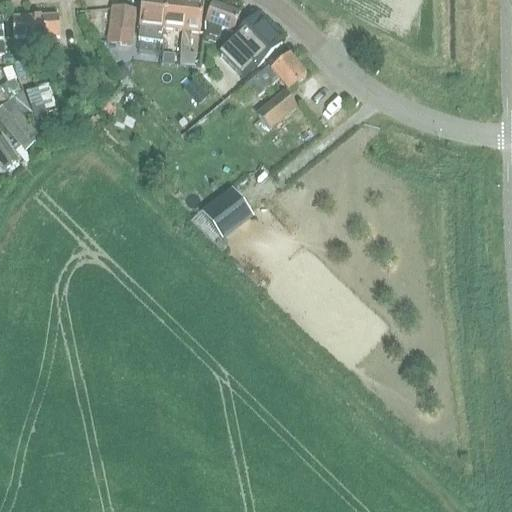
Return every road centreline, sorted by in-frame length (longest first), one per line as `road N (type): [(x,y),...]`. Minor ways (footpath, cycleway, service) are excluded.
road 1 (unclassified): [(511,139),(431,122),(367,91)]
road 2 (residential): [(367,91),(266,0)]
